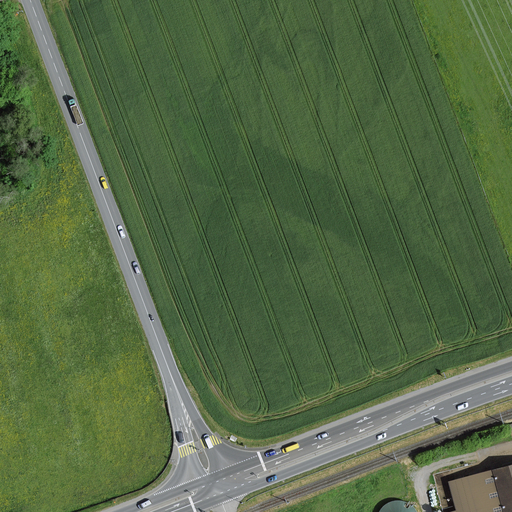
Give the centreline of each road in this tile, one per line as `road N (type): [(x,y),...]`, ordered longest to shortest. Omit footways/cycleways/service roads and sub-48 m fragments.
road 1 (tertiary): [(30,0),(179,396)]
road 2 (secondary): [(511,366),(228,474)]
road 3 (secondary): [(239,490),(511,387)]
